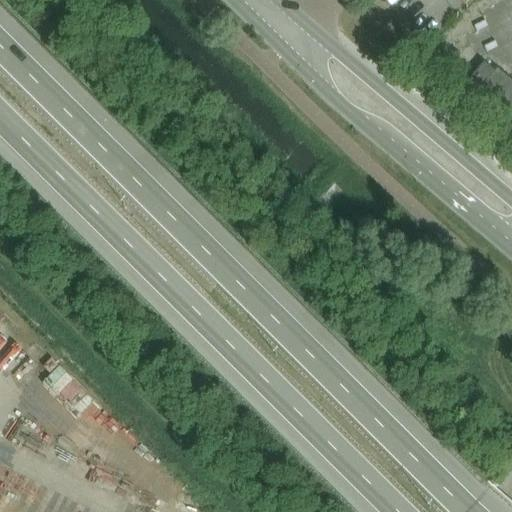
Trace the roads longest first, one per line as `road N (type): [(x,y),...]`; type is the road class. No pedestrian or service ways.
road 1 (trunk): [(467,511),(0,39)]
road 2 (trunk): [(0,117),(398,511)]
road 3 (tertiary): [(229,0),(511,252)]
road 4 (tertiary): [(511,200),(275,0)]
